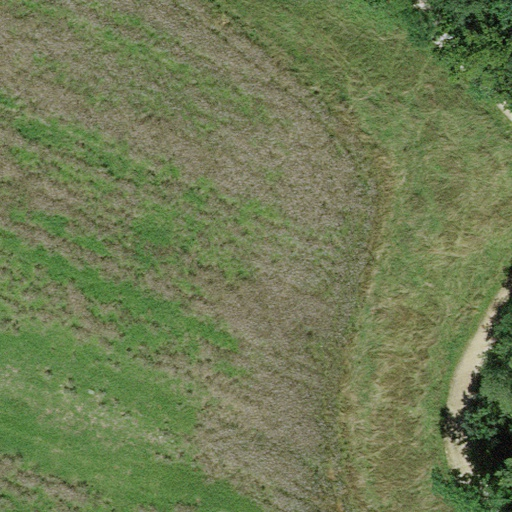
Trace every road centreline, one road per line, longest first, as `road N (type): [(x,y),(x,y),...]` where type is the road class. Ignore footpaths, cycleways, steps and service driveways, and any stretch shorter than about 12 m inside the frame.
road 1 (track): [(511,298),(469,380),(460,429),(469,487),(492,511)]
road 2 (track): [(416,0),(511,89)]
